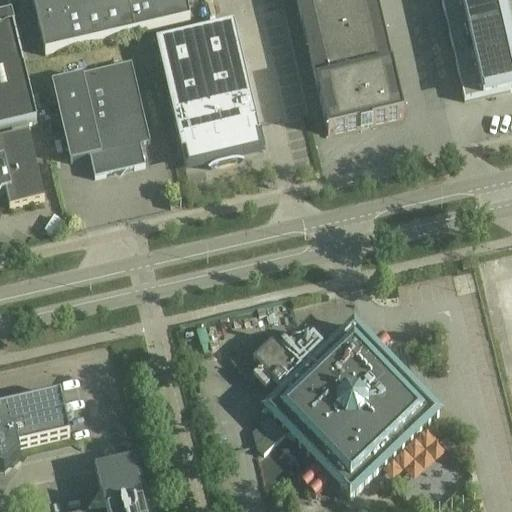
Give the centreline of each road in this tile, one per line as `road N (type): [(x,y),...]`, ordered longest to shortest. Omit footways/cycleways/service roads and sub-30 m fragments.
road 1 (unclassified): [(0,327),(511,209)]
road 2 (unclassified): [(511,178),(0,294)]
